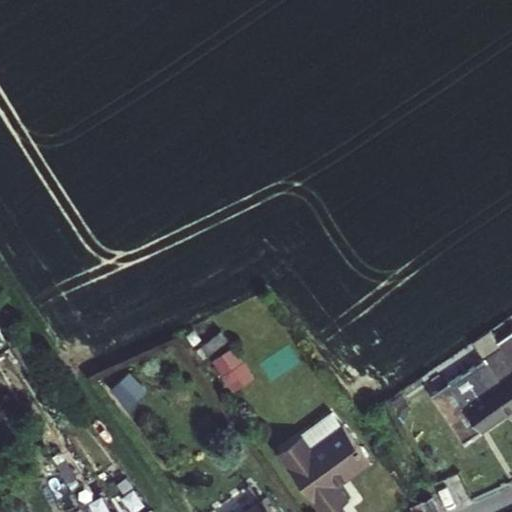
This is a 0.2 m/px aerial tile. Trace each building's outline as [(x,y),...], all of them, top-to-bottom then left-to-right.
[(195,329),(186,335),(203,359),(229,341),(215,321),(198,333),(195,329)] [(511,331),(498,341),(501,345),(511,337),(511,331)] [(496,375),(500,381),(511,372),(511,337),(501,345),(483,357),(485,359),(496,375)] [(24,340),(12,347),(31,377),(42,370),(24,340)] [(234,347),(212,362),(233,392),(255,377),(234,347)] [(472,390),(496,375),(485,359),(481,360),(461,375),(472,390)] [(511,372),(500,381),(511,398),(511,372)] [(127,373),(112,387),(126,402),(141,388),(127,373)] [(464,406),(500,381),(496,375),(472,390),(461,375),(448,383),(464,406)] [(464,406),(448,383),(447,382),(429,395),(463,442),(480,431),(481,433),(511,411),(511,398),(500,381),(464,406)] [(310,448),(343,425),(333,411),(300,435),(310,448)] [(310,448),(300,435),(277,452),(321,511),(330,511),(348,500),(337,485),(369,461),(343,425),(310,448)] [(50,461),(37,469),(42,479),(56,471),(50,461)] [(110,477),(102,482),(110,494),(118,488),(110,477)] [(240,511),(259,498),(248,484),(209,511),(240,511)] [(124,493),(115,499),(122,511),(131,511),(134,510),(124,493)] [(416,503),(409,507),(411,511),(439,511),(431,495),(419,502),(416,503)] [(271,511),(261,497),(259,498),(240,511),(271,511)] [(113,511),(107,503),(99,509),(101,511),(113,511)]
